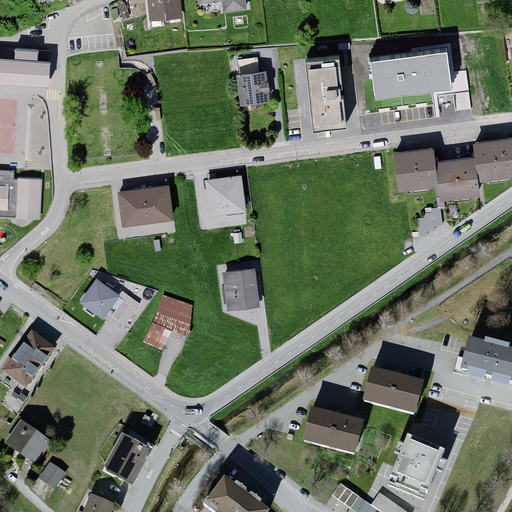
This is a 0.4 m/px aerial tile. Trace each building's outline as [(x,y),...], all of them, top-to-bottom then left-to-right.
[(176,0),(146,0),(149,21),(178,17),(176,0)] [(242,10),(241,0),(198,0),(198,3),(221,1),(222,11),(242,10)] [(39,59),(50,59),(50,49),(39,48),(39,59)] [(469,88),(467,68),(450,70),(448,52),(371,61),(376,100),(469,88)] [(0,84),(45,87),(47,65),(35,64),(35,56),(13,55),(12,63),(0,62),(0,84)] [(336,58),(305,61),(312,130),(343,127),(336,58)] [(262,74),(238,77),(241,106),(265,103),(262,74)] [(511,158),(510,138),(470,143),(472,156),(475,178),(511,173),(511,158)] [(431,147),(392,152),(396,187),(435,182),(433,161),(431,147)] [(472,156),(433,161),(435,182),(437,196),(476,191),(475,178),(472,156)] [(238,176),(205,181),(210,214),(243,209),(238,176)] [(38,179),(17,179),(16,215),(37,215),(38,179)] [(164,186),(116,193),(120,222),(169,215),(164,186)] [(253,267),(220,271),(226,311),(258,307),(253,267)] [(118,295),(96,279),(81,301),(103,316),(118,295)] [(191,307),(160,298),(143,344),(163,352),(170,330),(189,336),(191,307)] [(53,352),(28,334),(0,372),(0,373),(24,391),(53,352)] [(511,354),(466,344),(459,372),(511,384),(511,354)] [(419,386),(370,374),(364,401),(413,412),(419,386)] [(468,376),(467,383),(483,385),(484,378),(468,376)] [(493,382),(491,389),(510,393),(511,386),(493,382)] [(361,425),(309,414),(303,445),(354,456),(361,425)] [(51,443),(19,421),(2,445),(35,467),(51,443)] [(147,453),(120,439),(101,474),(128,489),(147,453)] [(442,455),(408,441),(390,486),(424,499),(442,455)] [(64,475),(47,464),(37,478),(54,490),(64,475)] [(258,511),(221,483),(205,505),(214,511),(258,511)] [(358,511),(409,511),(380,492),(372,504),(350,490),(346,488),(339,498),(358,511)] [(111,511),(113,508),(89,498),(83,511),(111,511)]
